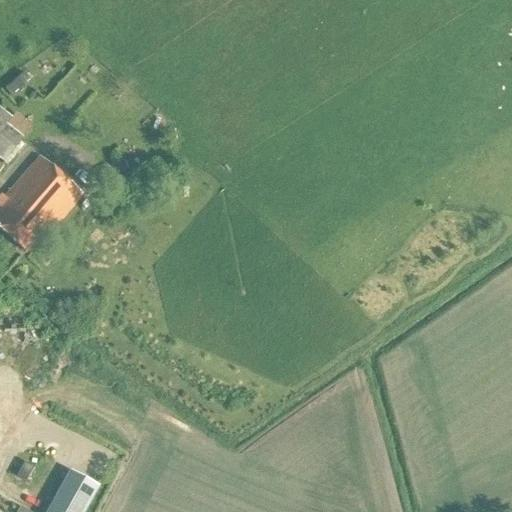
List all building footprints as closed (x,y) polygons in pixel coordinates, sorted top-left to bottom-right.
[(29,80),(23,74),(5,90),(11,96),(29,80)] [(0,110),(0,161),(2,164),(22,140),(4,125),(10,119),(0,110)] [(41,244),(82,198),(41,161),(0,205),(0,207),(2,210),(0,212),(0,231),(25,255),(38,241),(41,244)] [(117,165),(101,172),(104,180),(120,173),(117,165)] [(33,469),(24,464),(15,479),(24,484),(33,469)] [(70,472),(47,511),(84,511),(98,488),(70,472)]
